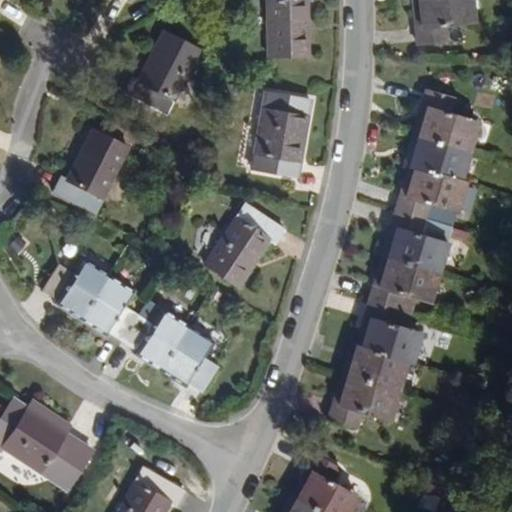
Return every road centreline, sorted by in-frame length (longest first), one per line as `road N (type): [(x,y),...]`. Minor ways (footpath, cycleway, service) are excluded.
road 1 (residential): [(257,469),(324,288),(366,96),(363,0)]
road 2 (residential): [(257,469),(16,340)]
road 3 (residential): [(58,32),(38,141),(0,209)]
